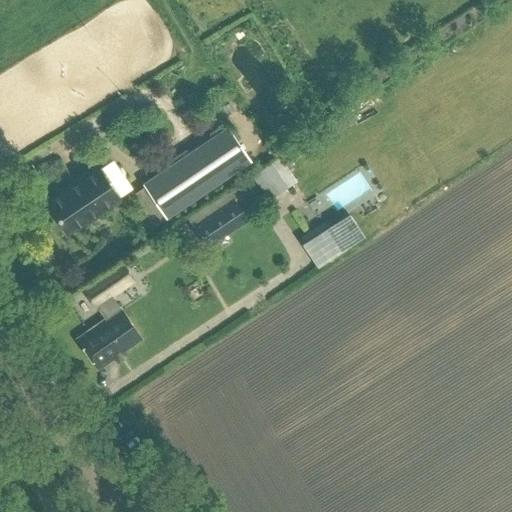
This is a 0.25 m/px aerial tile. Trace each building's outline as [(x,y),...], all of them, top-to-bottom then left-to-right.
[(145,186),(163,213),(246,157),(228,130),(145,186)] [(96,164),(68,184),(71,188),(64,193),(63,190),(45,202),(65,232),(88,217),(85,214),(95,207),(99,213),(119,199),(96,164)] [(252,177),(268,204),(287,192),(272,166),(252,177)] [(192,226),(206,246),(246,219),(232,199),(192,226)] [(346,251),(331,228),(317,237),(332,260),(346,251)] [(140,338),(119,307),(111,313),(102,300),(130,281),(122,267),(85,292),(94,305),(96,303),(106,317),(76,338),(97,368),(140,338)]
